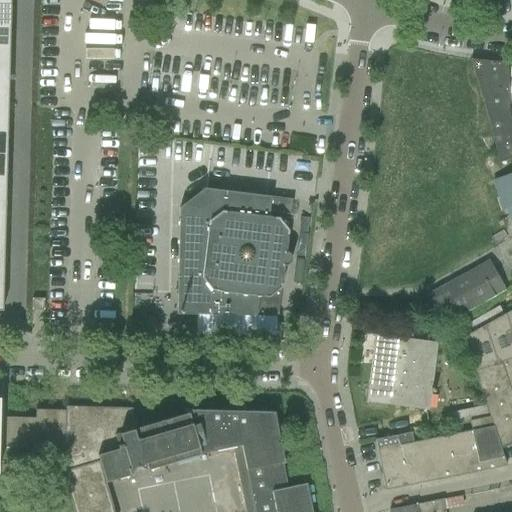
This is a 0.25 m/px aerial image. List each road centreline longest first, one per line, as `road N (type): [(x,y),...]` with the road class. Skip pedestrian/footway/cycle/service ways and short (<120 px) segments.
road 1 (residential): [(319,369),(364,5)]
road 2 (residential): [(21,0),(15,361)]
road 3 (residential): [(319,369),(15,361)]
road 4 (residential): [(511,33),(443,27),(364,5)]
road 5 (residential): [(348,511),(319,369)]
